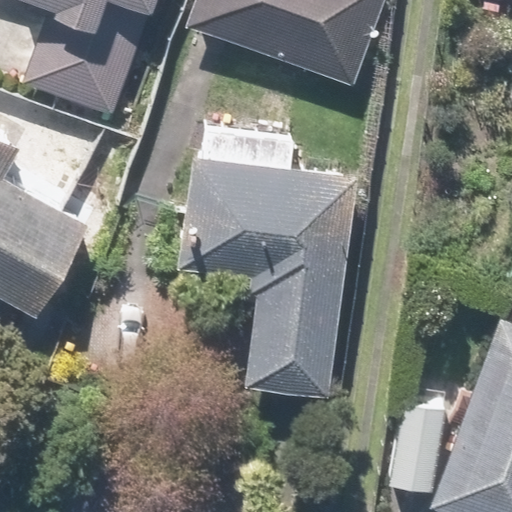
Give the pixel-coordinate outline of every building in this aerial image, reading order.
[(37,0),(41,1),(18,75),(105,102),(124,42),(82,29),(86,15),(90,0),(120,0),(135,4),(136,0),(37,0)] [(179,0),(174,14),(342,74),(368,0),(179,0)] [(0,75),(0,296),(22,308),(72,218),(0,178),(0,142),(3,138),(0,136),(0,127),(81,172),(103,132),(0,75)] [(180,148),(168,263),(243,271),(232,378),(323,388),(346,165),(279,158),(281,135),(193,125),(191,149),(180,148)] [(511,511),(511,318),(496,312),(426,500),(459,511),(511,511)] [(435,398),(390,394),(382,481),(427,485),(435,398)]
